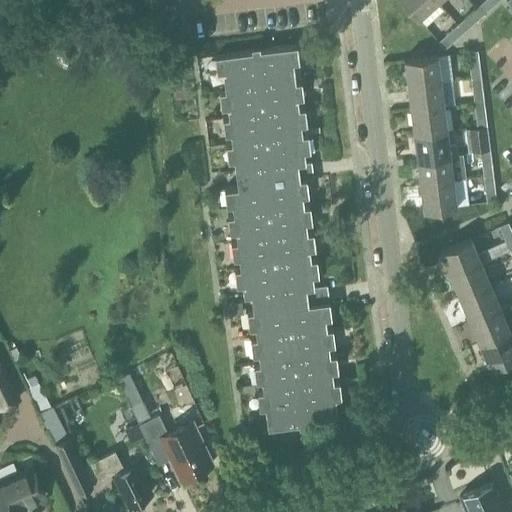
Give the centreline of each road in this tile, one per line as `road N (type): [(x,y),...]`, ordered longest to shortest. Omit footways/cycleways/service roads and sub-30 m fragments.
road 1 (residential): [(424,452),(409,417),(360,0)]
road 2 (residential): [(293,511),(424,452)]
